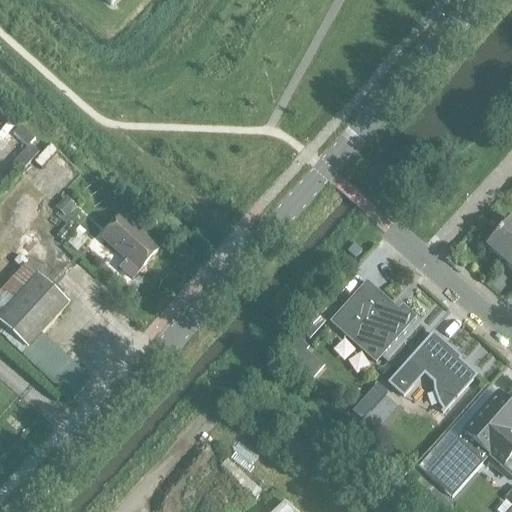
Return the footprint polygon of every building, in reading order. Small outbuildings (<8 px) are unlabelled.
[(134,279),(159,251),(122,217),(101,240),(127,263),(123,268),(134,279)] [(486,250),(505,267),(511,259),(511,223),(486,250)] [(0,324),(28,350),(69,306),(25,265),(0,292),(0,324)] [(376,366),(416,321),(403,309),(398,314),(366,286),(345,310),(373,335),(359,350),(376,366)] [(324,325),(315,317),(300,333),(309,341),(324,325)] [(398,377),(400,378),(391,388),(403,399),(412,389),(413,389),(424,377),(453,403),(476,378),(454,358),(455,356),(434,337),(398,377)] [(305,354),(308,351),(296,340),(282,355),(300,371),(311,359),(305,354)] [(511,412),(497,399),(426,478),(453,502),(489,461),(511,480),(511,412)] [(366,429),(384,423),(380,408),(361,414),(366,429)] [(295,511),(286,503),(278,511),(295,511)]
